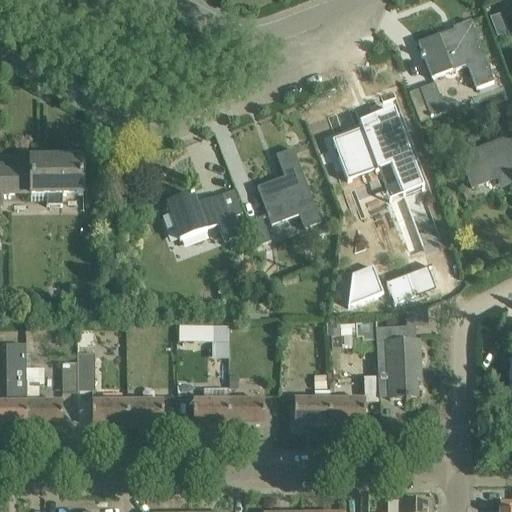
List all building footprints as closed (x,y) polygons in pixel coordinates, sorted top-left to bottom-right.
[(497,37),(506,33),(500,17),(490,21),(497,37)] [(494,85),(478,42),(471,23),(453,30),(455,34),(439,40),(439,38),(418,45),(422,56),(420,56),(422,61),(424,60),(432,80),(467,67),(477,92),(494,85)] [(434,86),(419,91),(429,120),(444,115),(434,86)] [(377,128),(333,144),(345,176),(389,159),(404,198),(422,192),(418,182),(419,181),(394,114),(374,121),(377,128)] [(511,185),(511,143),(511,141),(461,161),(465,172),(463,173),(465,178),(467,177),(472,190),(507,176),(511,186),(511,185)] [(321,226),(300,171),(293,152),(276,158),(286,184),(259,195),(270,225),(297,215),(304,232),(321,226)] [(83,197),(83,181),(83,161),(31,162),(31,171),(21,171),(21,168),(0,168),(0,207),(1,208),(1,195),(31,195),(31,197),(47,197),(47,208),(63,208),(62,197),(83,197)] [(231,222),(222,198),(197,207),(193,197),(166,207),(173,226),(180,244),(207,234),(207,233),(218,229),(225,245),(241,238),(235,221),(231,222)] [(261,220),(248,225),(258,249),(271,244),(261,220)] [(352,278),(348,309),(383,296),(373,270),(352,278)] [(407,280),(387,287),(395,308),(415,300),(407,280)] [(412,330),(376,332),(375,326),(355,327),(356,341),(362,340),(362,344),(376,344),(378,385),(379,399),(390,399),(390,402),(405,401),(406,403),(410,403),(410,401),(416,400),(415,382),(413,382),(413,371),(419,371),(418,344),(412,345),(412,330)] [(179,329),(179,345),(210,346),(210,329),(179,329)] [(7,405),(0,405),(0,430),(27,430),(27,389),(26,388),(26,348),(6,348),(7,405)] [(77,395),(95,394),(94,357),(77,357),(77,395)] [(174,364),(158,364),(158,389),(175,389),(174,364)] [(194,374),(178,374),(178,397),(193,396),(194,374)] [(27,389),(27,430),(62,430),(62,405),(39,405),(39,389),(27,389)] [(204,404),(193,404),(193,429),(229,428),(228,391),(204,392),(204,404)] [(264,403),(229,404),(229,428),(264,428),(264,403)] [(314,403),(294,403),(294,428),(330,427),(330,403),(314,403)] [(365,403),(330,403),(330,427),(365,427),(365,405),(365,403)] [(92,429),(128,429),(128,404),(92,405),(92,429)] [(163,429),(163,409),(163,404),(128,404),(128,429),(163,429)]
